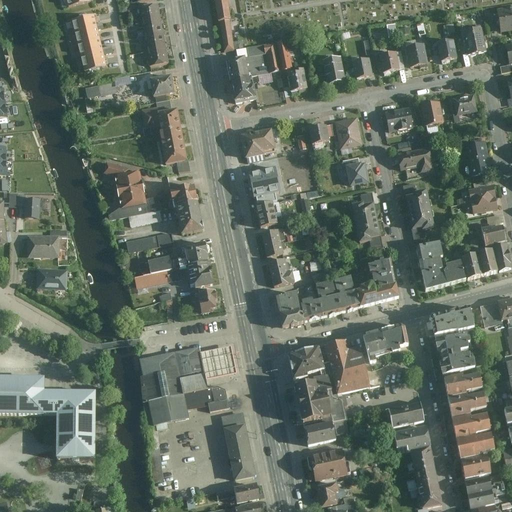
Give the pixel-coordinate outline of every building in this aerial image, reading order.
[(215,0),(224,53),(235,51),(230,19),(231,19),(228,0),(215,0)] [(159,4),(139,7),(140,18),(137,19),(138,23),(161,19),(159,4)] [(511,9),(498,11),(502,33),(511,31),(511,9)] [(72,22),(75,35),(97,29),(94,16),(72,22)] [(161,19),(138,23),(139,28),(142,28),(144,38),(164,34),(161,19)] [(488,53),(483,28),(465,32),(470,56),(488,53)] [(75,35),(79,48),(100,42),(97,29),(75,35)] [(143,48),(144,53),(167,49),(164,34),(144,38),(146,47),(143,48)] [(459,59),(456,41),(439,44),(443,62),(459,59)] [(79,48),(82,60),(104,55),(100,42),(79,48)] [(288,42),(259,48),(264,75),(293,70),(288,42)] [(430,64),(426,44),(408,48),(412,68),(430,64)] [(264,75),(259,48),(247,50),(249,59),(238,61),(229,63),(232,76),(235,94),(254,90),(252,78),(264,75)] [(167,49),(144,53),(144,58),(148,57),(150,67),(151,67),(170,64),(167,49)] [(236,52),(238,61),(249,59),(247,50),(236,52)] [(402,70),(398,52),(380,56),(384,74),(402,70)] [(82,60),(85,73),(107,68),(104,55),(82,60)] [(347,81),(342,57),(324,61),(329,85),(347,81)] [(374,76),(371,59),(354,62),(357,80),(374,76)] [(511,65),(501,68),(502,74),(511,72),(511,65)] [(309,89),(305,68),(287,71),(291,93),(309,89)] [(175,97),(172,79),(152,82),(155,100),(175,97)] [(115,84),(99,88),(101,98),(101,99),(118,95),(115,84)] [(99,88),(86,91),(88,101),(101,98),(99,88)] [(254,90),(235,94),(238,106),(256,102),(254,90)] [(479,112),(475,95),(454,99),(458,117),(479,112)] [(160,135),(183,131),(178,109),(171,111),(170,102),(156,104),(157,108),(142,111),(147,137),(152,136),(151,130),(159,128),(160,135)] [(447,123),(442,103),(422,107),(426,128),(447,123)] [(411,109),(386,114),(391,134),(416,129),(411,109)] [(364,146),(358,119),(335,123),(341,150),(364,146)] [(331,142),(328,126),(310,130),(313,146),(331,142)] [(273,130),(242,136),(247,159),(265,155),(265,152),(277,150),(273,130)] [(183,131),(160,135),(166,166),(177,164),(188,162),(183,131)] [(400,142),(400,151),(421,150),(420,141),(400,142)] [(493,173),(487,143),(465,147),(469,167),(468,167),(466,169),(467,172),(468,173),(469,175),(470,174),(471,177),(493,173)] [(430,149),(399,155),(403,173),(421,169),(422,174),(434,172),(433,166),(434,166),(430,149)] [(248,164),(250,175),(267,172),(266,170),(272,169),(271,163),(265,164),(265,161),(248,164)] [(188,162),(177,164),(179,174),(191,172),(188,162)] [(122,209),(146,204),(140,172),(131,174),(130,170),(107,164),(104,174),(116,177),(122,209)] [(360,166),(347,169),(350,185),(351,187),(369,184),(366,171),(364,171),(363,165),(360,166)] [(267,172),(250,175),(253,188),(269,185),(269,182),(276,181),(274,174),(268,176),(267,172)] [(173,189),(177,208),(199,204),(195,185),(173,189)] [(270,188),(269,185),(253,188),(255,201),(272,197),(271,194),(275,193),(275,190),(276,189),(276,187),(270,188)] [(416,185),(405,188),(416,242),(427,240),(425,231),(437,228),(429,190),(418,193),(416,185)] [(463,199),(464,205),(497,198),(494,186),(470,191),(472,198),(463,199)] [(18,194),(10,194),(10,208),(18,208),(18,194)] [(384,248),(373,194),(361,196),(363,203),(355,205),(362,244),(371,243),(373,250),(384,248)] [(500,210),(497,198),(464,205),(465,211),(474,209),(475,215),(500,210)] [(0,245),(9,244),(6,201),(0,201),(0,245)] [(41,220),(42,202),(27,201),(26,219),(41,220)] [(274,203),(257,207),(262,229),(279,225),(274,203)] [(199,204),(177,208),(182,236),(204,232),(199,204)] [(162,213),(138,218),(139,226),(164,222),(162,213)] [(504,227),(483,232),(487,249),(508,244),(504,227)] [(280,231),(262,235),(267,259),(285,255),(284,251),(286,250),(285,244),(283,244),(282,242),(286,241),(285,234),(281,235),(280,231)] [(170,235),(126,243),(129,255),(173,246),(170,235)] [(30,260),(61,259),(61,236),(29,237),(30,260)] [(444,244),(418,250),(421,263),(444,259),(447,258),(444,244)] [(187,269),(211,265),(207,245),(182,250),(183,255),(182,255),(183,261),(179,262),(180,270),(187,269)] [(511,270),(511,256),(509,245),(495,249),(495,251),(500,273),(511,270)] [(483,260),(482,260),(487,277),(500,273),(495,251),(482,255),(483,260)] [(464,260),(464,263),(470,282),(487,277),(482,260),(481,260),(480,256),(464,260)] [(149,263),(152,276),(172,272),(169,259),(149,263)] [(421,263),(423,276),(443,271),(447,271),(444,259),(421,263)] [(383,290),(398,286),(392,260),(383,262),(383,265),(370,267),(372,274),(376,274),(376,277),(375,277),(377,284),(382,283),(383,290)] [(286,261),(269,264),(275,289),(296,284),(294,273),(289,274),(289,271),(291,270),(290,264),(287,265),(286,261)] [(450,273),(447,274),(451,287),(470,282),(464,263),(450,267),(451,271),(449,272),(450,273)] [(215,286),(211,265),(187,269),(191,288),(196,287),(196,290),(215,286)] [(323,274),(322,265),(311,267),(313,275),(323,274)] [(69,292),(70,272),(39,270),(38,290),(69,292)] [(152,276),(136,280),(138,289),(180,280),(178,270),(172,272),(152,276)] [(443,271),(423,276),(427,293),(451,287),(447,274),(444,274),(443,271)] [(343,297),(340,298),(345,314),(364,308),(359,293),(356,293),(355,290),(357,289),(353,278),(336,282),(339,293),(342,293),(343,297)] [(324,302),(322,302),(326,319),(345,314),(340,298),(337,299),(336,294),(338,294),(334,283),(318,287),(321,298),(323,297),(324,302)] [(363,292),(359,293),(364,308),(381,304),(378,291),(377,288),(376,288),(375,285),(362,289),(363,292)] [(378,291),(381,304),(403,299),(399,286),(398,286),(383,290),(378,291)] [(219,301),(216,292),(199,295),(203,316),(215,313),(214,310),(218,309),(216,302),(219,301)] [(281,316),(303,311),(302,308),(299,294),(287,297),(287,299),(278,300),(281,316)] [(170,295),(138,303),(140,308),(171,300),(170,295)] [(511,321),(511,300),(496,304),(496,305),(500,324),(511,321)] [(305,307),(302,308),(303,311),(307,324),(326,319),(322,302),(316,304),(315,301),(305,304),(305,307)] [(501,326),(500,324),(496,305),(480,308),(484,330),(501,326)] [(307,325),(307,324),(303,311),(281,316),(285,330),(307,325)] [(469,311),(428,321),(432,339),(450,335),(450,336),(456,335),(456,336),(473,332),(469,311)] [(400,327),(378,333),(384,354),(389,352),(390,355),(398,353),(397,350),(408,347),(403,330),(400,327)] [(384,354),(378,333),(360,338),(367,366),(371,365),(369,361),(382,357),(381,354),(384,354)] [(468,336),(434,343),(442,378),(475,371),(473,361),(470,362),(469,356),(459,358),(458,353),(468,351),(467,346),(470,345),(468,336)] [(344,343),(323,348),(329,373),(334,397),(341,396),(369,389),(358,349),(347,352),(344,343)] [(329,373),(323,348),(286,357),(291,382),(310,377),(329,373)] [(201,356),(204,369),(206,382),(237,375),(231,350),(201,356)] [(189,421),(187,412),(179,374),(204,369),(201,356),(200,351),(139,361),(143,378),(140,378),(142,405),(143,405),(146,429),(153,484),(163,483),(157,433),(169,430),(168,425),(189,421)] [(208,390),(206,382),(204,369),(179,374),(187,412),(209,408),(210,414),(229,410),(225,392),(217,388),(208,390)] [(329,373),(310,377),(312,385),(290,390),(297,427),(303,426),(303,429),(304,432),(346,423),(346,420),(341,396),(334,397),(329,373)] [(461,378),(442,381),(447,402),(465,398),(465,395),(482,391),(478,377),(461,381),(461,378)] [(0,511),(12,511),(11,507),(0,508),(0,418),(58,419),(59,445),(59,448),(59,452),(59,463),(98,463),(98,396),(52,395),(53,392),(53,383),(0,381),(0,511)] [(465,398),(447,402),(451,422),(470,418),(469,414),(485,411),(482,397),(466,400),(465,398)] [(419,405),(387,413),(391,432),(424,424),(419,405)] [(222,421),(224,430),(245,425),(244,417),(222,421)] [(470,418),(451,422),(456,443),(474,439),(474,436),(490,433),(486,417),(471,421),(470,418)] [(304,432),(301,432),(304,450),(337,444),(336,438),(348,434),(346,423),(304,432)] [(254,465),(245,425),(224,430),(225,434),(214,436),(217,448),(227,446),(232,470),(235,485),(256,480),(255,477),(257,477),(254,465)] [(408,455),(429,451),(424,430),(392,436),(396,453),(405,451),(406,455),(408,455)] [(474,439),(456,443),(460,463),(478,459),(477,456),(495,452),(492,437),(475,441),(474,439)] [(426,511),(441,509),(429,451),(408,455),(420,511),(426,511)] [(511,473),(511,451),(502,453),(507,475),(511,473)] [(341,452),(307,460),(313,485),(346,478),(346,477),(350,475),(348,465),(345,464),(343,453),(341,452)] [(487,459),(460,465),(464,483),(491,477),(487,459)] [(489,480),(463,485),(466,500),(492,494),(489,480)] [(335,486),(314,490),(319,511),(337,508),(334,497),(337,496),(335,486)] [(262,505),(258,487),(235,492),(239,509),(262,505)] [(492,494),(466,500),(469,511),(474,511),(494,508),(492,494)]
